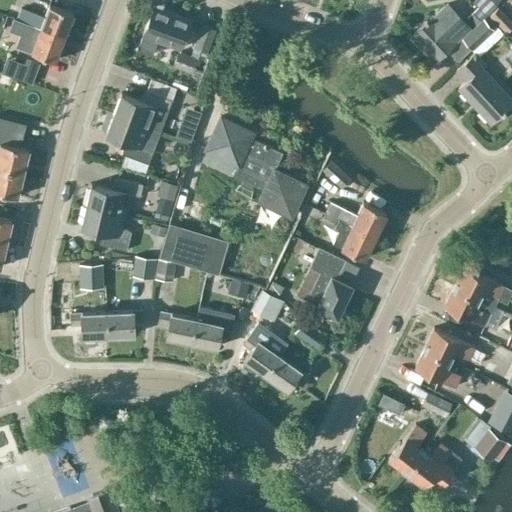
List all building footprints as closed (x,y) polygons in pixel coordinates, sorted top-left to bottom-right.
[(436,18),(414,37),(436,62),(459,42),(457,40),(461,37),(473,49),(498,27),(487,15),(486,14),(474,25),(471,28),(447,4),(434,16),(436,18)] [(67,39),(76,14),(51,5),(47,17),(20,7),(15,19),(67,39)] [(478,6),(466,17),(474,25),(486,14),(478,6)] [(489,15),(506,33),(511,26),(511,19),(499,6),(489,15)] [(140,49),(154,54),(159,41),(182,50),(192,22),(155,8),(140,49)] [(67,39),(15,19),(12,29),(22,33),(18,46),(58,61),(67,39)] [(208,53),(217,31),(204,26),(196,48),(208,53)] [(193,74),(198,60),(180,53),(175,67),(193,74)] [(477,53),(459,71),(469,81),(461,88),(494,122),(511,104),(511,96),(484,67),(487,64),(477,53)] [(26,59),(19,78),(32,83),(39,63),(26,59)] [(439,89),(455,75),(446,64),(429,78),(439,89)] [(162,133),(174,101),(150,92),(146,103),(123,94),(115,115),(162,133)] [(150,165),(162,133),(115,115),(107,136),(130,144),(126,155),(150,165)] [(221,115),(205,148),(206,149),(237,163),(232,174),(243,179),(241,184),(250,189),(252,184),(267,190),(261,201),(293,216),(309,183),(277,168),(285,151),(253,136),(255,131),(223,116),(221,115)] [(0,167),(24,173),(30,150),(19,147),(25,124),(0,117),(0,142),(1,142),(0,145),(0,167)] [(179,125),(175,135),(190,140),(194,131),(179,125)] [(139,173),(142,163),(118,156),(116,167),(139,173)] [(322,170),(341,187),(351,176),(331,159),(322,170)] [(24,173),(0,167),(0,192),(18,197),(24,173)] [(141,197),(144,185),(119,179),(116,190),(92,184),(87,206),(124,215),(129,194),(141,197)] [(178,186),(162,181),(158,194),(174,199),(178,186)] [(364,201),(358,214),(330,200),(325,211),(377,235),(387,213),(364,201)] [(121,227),(124,215),(87,206),(81,228),(105,234),(102,245),(127,251),(132,232),(121,227)] [(325,211),(320,222),(340,232),(334,243),(342,247),(366,258),(377,235),(325,211)] [(0,242),(7,244),(12,221),(0,217),(0,242)] [(169,221),(160,255),(219,271),(228,237),(169,221)] [(153,223),(151,231),(162,235),(165,227),(153,223)] [(353,285),(337,277),(346,260),(320,247),(311,266),(322,272),(308,300),(318,305),(317,306),(338,316),(353,285)] [(134,255),(132,274),(154,277),(156,257),(134,255)] [(157,257),(155,278),(172,280),(175,260),(157,257)] [(101,262),(78,263),(79,286),(102,286),(101,262)] [(511,288),(504,285),(505,284),(464,265),(455,285),(495,305),(498,299),(506,303),(511,291),(511,288)] [(231,279),(228,291),(243,296),(247,284),(231,279)] [(268,290),(279,296),(283,289),(272,284),(268,290)] [(491,312),(495,305),(455,285),(445,305),(485,325),(491,312)] [(250,308),(274,321),(283,303),(259,291),(250,308)] [(132,322),(142,322),(141,311),(106,312),(107,336),(133,335),(132,322)] [(83,337),(107,336),(106,312),(71,313),(72,325),(81,325),(83,337)] [(190,342),(196,319),(163,312),(160,323),(169,324),(167,337),(190,342)] [(66,314),(53,315),(54,326),(67,325),(66,314)] [(294,332),(317,349),(327,335),(304,318),(294,332)] [(228,338),(230,326),(196,319),(190,342),(216,348),(219,337),(228,338)] [(470,356),(475,346),(434,326),(424,347),(451,359),(456,349),(470,356)] [(266,373),(279,355),(250,334),(243,343),(251,349),(245,358),(266,373)] [(447,367),(451,359),(424,347),(415,366),(456,386),(461,374),(447,367)] [(302,384),(309,375),(279,355),(266,373),(286,387),(293,377),(302,384)] [(511,433),(511,388),(510,388),(503,401),(504,402),(493,424),(511,433)] [(421,405),(445,416),(452,401),(428,390),(421,405)] [(383,392),(378,403),(399,413),(404,402),(383,392)] [(417,422),(388,458),(405,471),(424,448),(418,442),(427,430),(417,422)] [(488,426),(473,446),(491,460),(506,440),(488,426)] [(424,448),(405,471),(425,486),(431,478),(440,485),(452,470),(451,470),(461,456),(453,449),(441,440),(431,453),(424,448)] [(119,511),(110,488),(92,495),(95,504),(73,511),(71,511),(70,507),(56,511),(119,511)] [(280,511),(267,500),(263,504),(251,494),(243,504),(252,511),(280,511)] [(236,511),(240,508),(230,499),(219,511),(236,511)]
